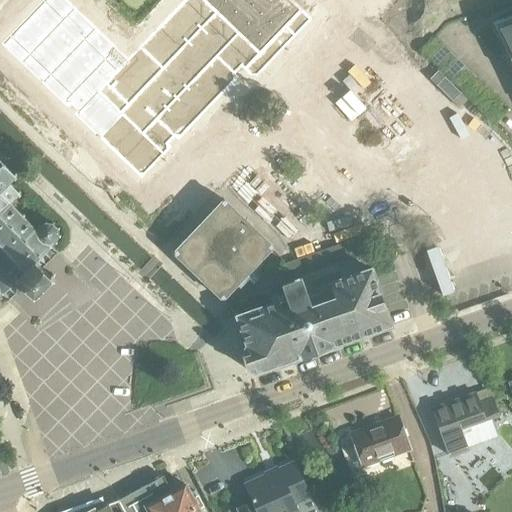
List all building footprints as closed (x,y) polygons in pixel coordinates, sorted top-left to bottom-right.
[(73,0),(38,0),(0,40),(0,41),(141,175),(299,8),(289,0),(177,0),(129,52),(73,0)] [(511,15),(492,22),(501,39),(506,37),(511,50),(511,61),(511,63),(511,15)] [(225,172),(248,141),(230,127),(207,158),(225,172)] [(386,127),(351,163),(371,182),(405,145),(386,127)] [(228,175),(237,183),(262,157),(253,149),(228,175)] [(0,295),(1,295),(8,302),(10,300),(9,299),(20,289),(21,289),(24,286),(29,291),(32,293),(30,296),(32,298),(34,296),(37,298),(39,296),(39,295),(50,283),(52,283),(54,281),(52,279),(54,277),(52,275),(49,276),(46,273),(42,269),(45,265),(56,254),(57,255),(58,253),(51,245),(54,243),(56,244),(56,243),(55,241),(59,236),(61,236),(61,234),(59,234),(58,230),(60,229),(59,227),(57,228),(53,224),(54,222),(52,221),(51,223),(47,222),(46,220),(44,220),(45,223),(40,225),(38,224),(37,225),(38,227),(35,229),(23,217),(25,216),(23,214),(21,215),(9,203),(17,196),(19,197),(20,196),(18,194),(19,193),(17,191),(16,193),(6,183),(13,176),(15,178),(16,177),(14,175),(16,173),(16,172),(15,172),(13,174),(0,160),(0,295)] [(226,303),(245,296),(244,277),(273,247),(223,200),(173,252),(223,299),(226,303)] [(286,299),(237,316),(248,347),(247,347),(242,357),(246,369),(247,368),(256,373),(299,358),(299,359),(335,346),(335,345),(390,326),(371,269),(305,292),(300,277),(287,281),(280,284),(286,299)] [(474,392),(432,407),(442,435),(450,456),(468,450),(460,429),(498,415),(492,398),(498,396),(495,389),(476,396),(474,392)] [(363,466),(409,449),(397,416),(351,433),(363,466)] [(252,501),(237,508),(238,511),(298,511),(295,503),(309,497),(293,462),(244,484),(252,501)] [(123,511),(205,511),(197,497),(193,499),(185,484),(162,496),(154,483),(119,502),(118,502),(121,508),(123,511)] [(118,502),(119,502),(118,500),(84,511),(123,511),(121,508),(118,502)]
